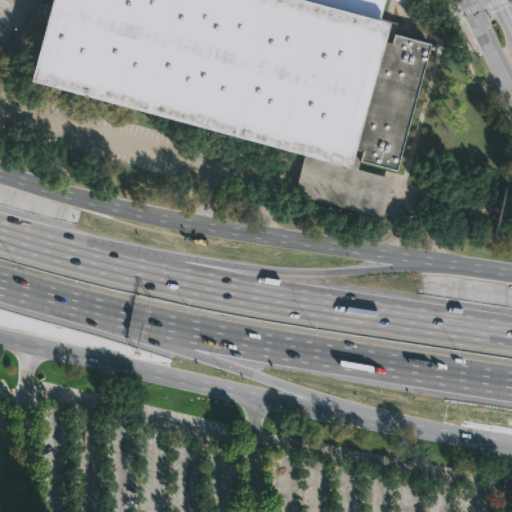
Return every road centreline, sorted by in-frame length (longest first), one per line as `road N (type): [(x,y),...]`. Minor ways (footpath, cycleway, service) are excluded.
road 1 (motorway): [(0,279),(176,328),(511,382)]
road 2 (motorway): [(511,334),(179,279),(40,242)]
road 3 (secondary): [(439,263),(222,232),(0,173)]
road 4 (motorway): [(0,280),(381,421)]
road 5 (motorway): [(439,263),(276,272),(40,242)]
road 6 (secondary): [(0,337),(381,421)]
road 7 (secondary): [(381,421),(511,443)]
